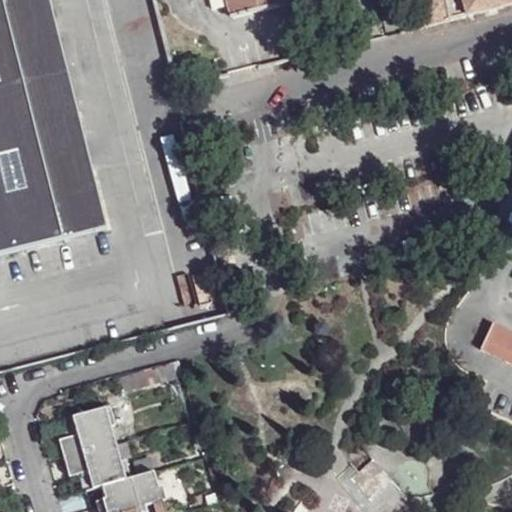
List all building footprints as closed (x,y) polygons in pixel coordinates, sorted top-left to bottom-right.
[(50,0),(0,0),(0,258),(108,232),(50,0)] [(279,0),(228,0),(234,21),(281,7),(279,0)] [(511,0),(416,0),(422,29),(511,6),(511,0)] [(511,322),(494,314),(480,342),(511,358),(511,322)] [(114,411),(108,412),(112,431),(120,428),(114,411)] [(108,412),(76,420),(79,438),(71,440),(61,442),(70,479),(82,477),(88,475),(93,493),(102,490),(105,504),(99,505),(100,511),(163,511),(163,510),(159,493),(154,478),(135,482),(125,486),(122,467),(112,431),(108,412)] [(76,420),(69,423),(71,440),(79,438),(76,420)] [(369,510),(403,477),(370,444),(337,477),(369,510)] [(130,466),(122,467),(125,486),(135,482),(130,466)] [(88,475),(82,477),(88,495),(93,493),(88,475)] [(167,491),(159,493),(163,510),(171,508),(167,491)]
